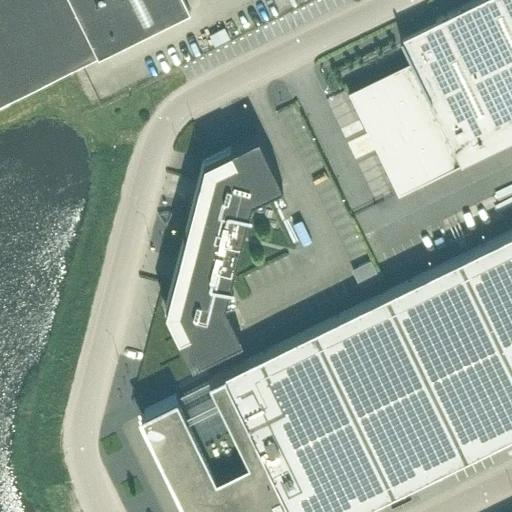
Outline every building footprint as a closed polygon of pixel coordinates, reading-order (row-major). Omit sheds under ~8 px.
[(97,54),(188,9),(184,0),(0,0),(0,97),(95,50),(97,54)] [(347,89),(397,191),(459,160),(451,142),(511,112),(511,0),(469,0),(398,35),(410,58),(347,89)] [(222,26),(208,34),(213,45),(228,37),(222,26)] [(333,122),(352,117),(347,95),(327,100),(333,122)] [(348,264),(364,257),(299,106),(263,121),(294,195),(274,203),(296,254),(241,277),(251,300),(236,306),(243,322),(353,276),(348,264)] [(256,130),(202,155),(164,304),(190,358),(241,333),(225,303),(253,193),(281,180),(256,130)] [(511,227),(207,376),(247,456),(214,472),(175,392),(139,410),(188,511),(343,511),(511,429),(511,227)]
